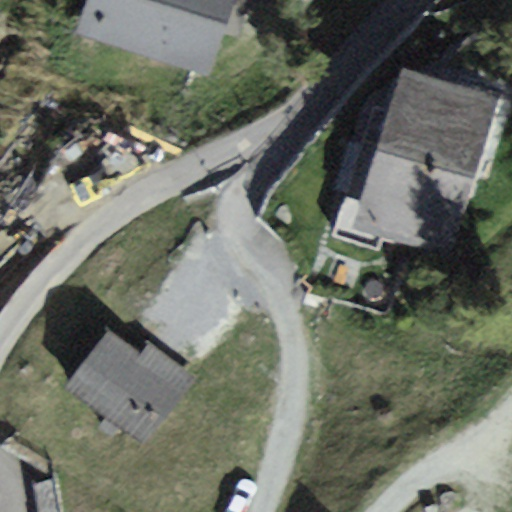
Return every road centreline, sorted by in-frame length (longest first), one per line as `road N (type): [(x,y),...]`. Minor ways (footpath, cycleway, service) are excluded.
road 1 (residential): [(245,511),(293,409),(269,224),(311,119),(422,0)]
road 2 (residential): [(511,417),(490,442),(358,511)]
